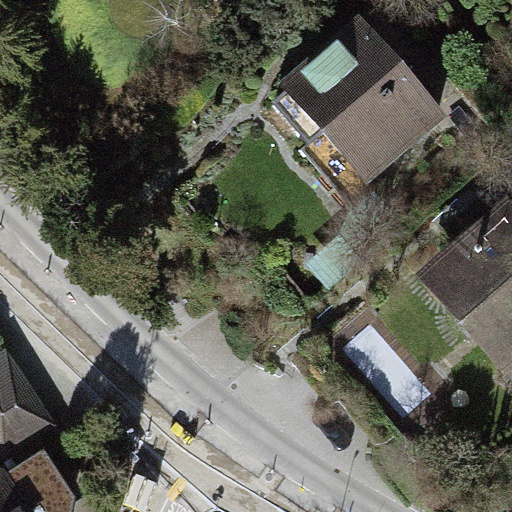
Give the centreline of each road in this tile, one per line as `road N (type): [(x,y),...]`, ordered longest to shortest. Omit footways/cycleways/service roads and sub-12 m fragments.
road 1 (secondary): [(0,221),(210,421)]
road 2 (secondary): [(210,421),(352,511)]
